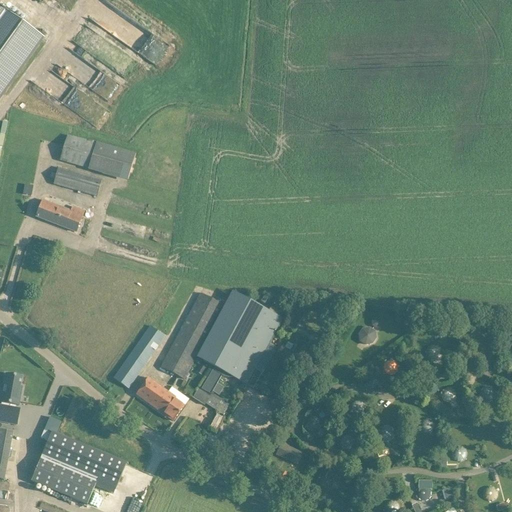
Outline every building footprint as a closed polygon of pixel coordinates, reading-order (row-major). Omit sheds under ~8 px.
[(55,0),(49,8),(56,13),(62,3),(58,0),(55,0)] [(0,98),(45,39),(0,6),(0,98)] [(104,30),(151,62),(161,48),(114,15),(104,30)] [(88,53),(100,65),(114,52),(102,40),(88,53)] [(60,72),(97,95),(104,85),(95,80),(102,68),(77,53),(75,57),(70,54),(60,72)] [(122,71),(126,59),(112,54),(107,69),(115,72),(116,68),(122,71)] [(128,180),(136,153),(68,134),(60,161),(128,180)] [(0,151),(0,212),(22,216),(32,156),(0,151)] [(54,185),(88,195),(97,197),(102,181),(59,169),(54,185)] [(36,217),(56,225),(62,208),(42,201),(36,217)] [(62,208),(56,225),(76,232),(84,212),(72,207),(70,211),(62,208)] [(0,231),(0,239),(7,241),(8,233),(0,231)] [(161,369),(184,381),(224,307),(201,295),(161,369)] [(201,353),(201,354),(201,356),(202,359),(204,361),(214,367),(206,381),(201,390),(211,395),(213,392),(219,395),(221,393),(223,388),(217,385),(222,376),(223,377),(225,377),(226,378),(227,378),(228,378),(229,378),(233,377),(247,385),(265,351),(271,355),(274,354),(277,348),(269,344),(280,322),(282,319),(279,317),(268,312),(265,310),(241,297),(239,296),(237,296),(234,296),(232,297),(230,298),(202,349),(201,353)] [(375,328),(379,328),(382,324),(381,320),(378,318),(374,318),(371,322),(372,326),(375,328)] [(128,389),(134,381),(165,337),(151,326),(114,379),(128,389)] [(370,345),(372,344),(373,343),(374,342),(374,341),(375,340),(375,339),(375,338),(375,337),(375,336),(375,335),(374,334),(374,333),(373,333),(373,332),(372,332),(371,331),(370,330),(369,330),(368,330),(366,330),(365,330),(364,331),(363,332),(362,332),(362,333),(361,333),(360,335),(360,337),(360,339),(361,341),(362,343),(363,344),(365,345),(366,345),(368,345),(370,345)] [(437,360),(439,358),(440,357),(441,355),(441,353),(441,351),(440,349),(439,348),(438,346),(436,346),(434,345),(432,345),(430,346),(429,347),(427,349),(427,350),(426,351),(426,352),(426,354),(426,355),(427,356),(427,357),(428,358),(429,359),(430,360),(432,360),(433,360),(435,360),(436,361),(437,360)] [(388,376),(390,376),(392,376),(394,375),(396,373),(396,372),(397,370),(397,368),(397,366),(396,364),(395,363),(394,362),(392,361),(390,361),(388,361),(386,362),(384,363),(383,364),(382,366),(382,368),(382,369),(383,372),(384,373),(385,374),(386,375),(388,376)] [(207,367),(201,363),(195,372),(202,376),(207,367)] [(21,377),(6,374),(1,403),(18,406),(22,387),(20,387),(21,377)] [(156,410),(169,393),(149,378),(136,395),(156,410)] [(453,402),(453,401),(455,400),(456,398),(456,397),(456,395),(456,393),(456,392),(455,390),(453,389),(451,388),(449,387),(447,387),(446,388),(444,389),(443,390),(441,393),(441,394),(441,395),(441,396),(442,398),(442,399),(443,400),(444,401),(445,402),(446,402),(448,402),(449,403),(451,402),(451,403),(453,402)] [(494,399),(493,398),(494,397),(494,395),(494,393),(493,391),(492,389),(491,388),(489,387),(487,387),(485,387),(483,387),(482,389),(480,390),(479,392),(479,394),(479,396),(479,397),(480,398),(481,399),(481,400),(482,401),(484,402),(485,402),(486,402),(488,402),(489,402),(490,401),(492,400),(492,401),(494,399)] [(179,392),(172,388),(169,393),(156,410),(173,422),(184,406),(174,399),(179,392)] [(199,389),(192,398),(204,406),(205,404),(210,396),(199,389)] [(210,396),(205,404),(218,412),(223,416),(229,408),(228,408),(210,396)] [(276,400),(270,401),(271,411),(278,410),(276,400)] [(350,410),(350,411),(350,412),(351,414),(352,414),(354,415),(355,416),(356,416),(359,416),(361,415),(362,414),(364,413),(365,411),(365,409),(365,407),(364,405),(363,403),(362,402),(360,401),(358,401),(356,401),(354,401),(353,402),(351,403),(350,405),(350,406),(350,407),(350,408),(350,410)] [(17,409),(0,405),(0,422),(17,425),(18,416),(16,416),(17,409)] [(216,432),(224,418),(217,415),(209,429),(216,432)] [(306,429),(307,429),(307,430),(308,431),(309,431),(310,432),(312,432),(313,433),(314,433),(317,432),(318,431),(319,430),(320,428),(321,427),(321,425),(321,423),(320,421),(318,419),(317,418),(315,418),(313,417),(311,418),(309,418),(308,420),(307,421),(306,423),(306,425),(306,426),(305,426),(306,429)] [(428,434),(429,434),(431,433),(433,432),(434,430),(435,429),(435,427),(435,425),(434,423),(433,421),(432,420),(430,419),(428,419),(427,419),(425,419),(423,420),(421,421),(421,422),(420,424),(419,426),(419,427),(420,428),(420,430),(421,431),(422,432),(424,433),(426,434),(428,434)] [(389,441),(390,440),(392,439),(393,437),(394,435),(394,433),(393,431),(393,430),(391,428),(390,427),(388,426),(385,426),(384,426),(382,427),(381,428),(380,429),(379,431),(378,433),(378,435),(379,437),(380,439),(381,440),(384,441),(386,441),(386,442),(389,441)] [(13,432),(3,431),(0,430),(0,479),(4,480),(13,432)] [(41,438),(48,441),(31,482),(87,505),(95,486),(114,494),(126,465),(44,431),(41,438)] [(351,450),(353,448),(354,447),(355,445),(355,443),(355,441),(354,439),(353,438),(351,436),(349,436),(348,435),(346,435),(344,436),(343,436),(341,438),(340,440),(339,443),(339,444),(340,446),(341,448),(343,450),(345,450),(347,451),(351,450)] [(297,465),(303,453),(282,443),(277,455),(297,465)] [(460,462),(462,461),(463,461),(464,460),(465,458),(466,457),(467,455),(467,453),(466,451),(465,449),(463,448),(462,447),(460,446),(458,447),(456,447),(454,448),(454,449),(452,451),(451,453),(451,454),(451,456),(452,457),(452,458),(453,459),(454,460),(455,461),(457,462),(460,462)] [(334,470),(326,466),(318,483),(326,487),(329,480),(337,483),(341,475),(333,471),(334,470)] [(415,493),(415,494),(415,495),(415,496),(416,498),(417,499),(418,500),(419,501),(421,502),(422,502),(423,502),(425,502),(426,501),(427,501),(429,499),(430,497),(430,495),(430,493),(430,491),(429,490),(430,490),(430,482),(416,482),(416,493),(415,493)] [(497,490),(496,490),(495,488),(493,487),(491,486),(489,486),(487,487),(485,488),(484,489),(483,489),(483,491),(482,493),(482,494),(482,496),(483,498),(484,500),(486,501),(488,502),(490,502),(492,502),(493,501),(495,500),(496,498),(497,496),(498,494),(497,492),(498,492),(497,490)] [(444,488),(436,489),(436,499),(444,499),(444,488)] [(358,491),(353,500),(359,503),(363,494),(358,491)] [(398,511),(399,510),(399,508),(399,506),(398,504),(397,503),(395,502),(394,501),(392,501),(390,501),(388,502),(386,503),(385,504),(384,506),(384,507),(384,509),(384,510),(384,511),(398,511)]
